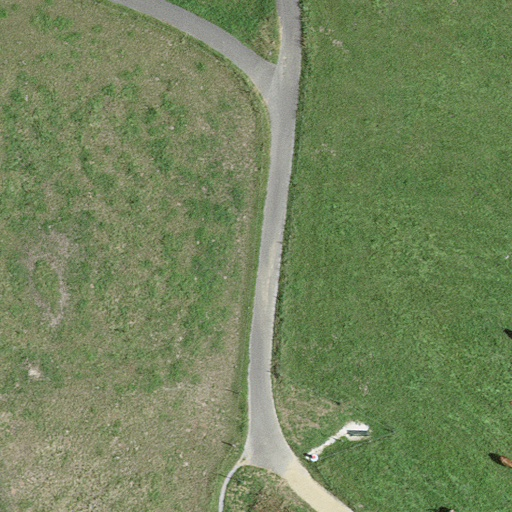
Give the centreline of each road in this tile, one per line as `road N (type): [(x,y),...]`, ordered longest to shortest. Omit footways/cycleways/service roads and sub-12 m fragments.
road 1 (track): [(286,89),(256,398),(263,442),(332,511)]
road 2 (track): [(286,89),(185,20),(135,0)]
